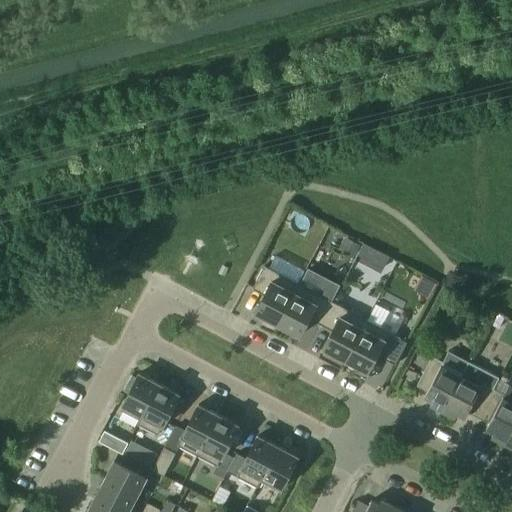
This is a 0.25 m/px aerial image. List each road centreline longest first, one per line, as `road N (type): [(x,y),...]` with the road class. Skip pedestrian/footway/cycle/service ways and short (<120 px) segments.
road 1 (residential): [(373,412),(153,295),(133,336)]
road 2 (residential): [(133,336),(353,449)]
road 3 (residential): [(133,336),(81,430),(75,487),(61,511)]
road 4 (residential): [(511,484),(373,412)]
road 5 (residential): [(353,449),(475,511)]
